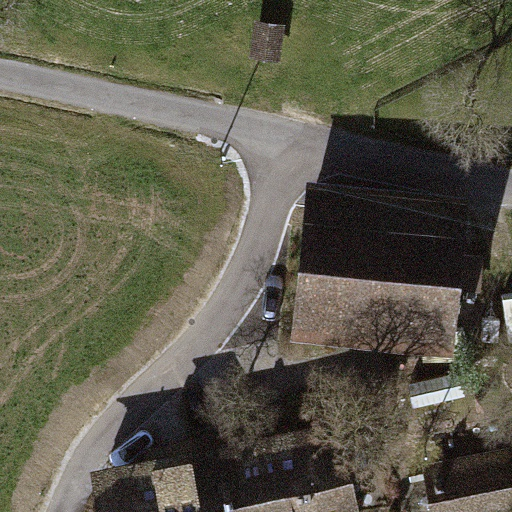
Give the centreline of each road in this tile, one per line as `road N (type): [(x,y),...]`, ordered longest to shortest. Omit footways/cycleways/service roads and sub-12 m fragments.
road 1 (residential): [(297,140),(243,283),(104,441),(62,511)]
road 2 (unclassified): [(0,75),(297,140)]
road 3 (unclassified): [(297,140),(511,186)]
